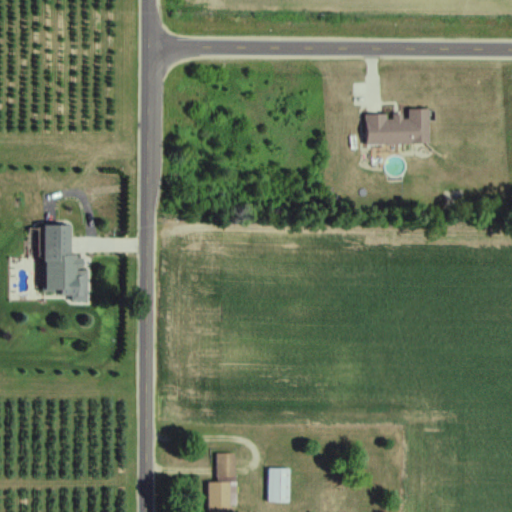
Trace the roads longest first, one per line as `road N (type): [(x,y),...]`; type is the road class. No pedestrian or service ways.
road 1 (tertiary): [(148,511),(150,0)]
road 2 (tertiary): [(511,51),(150,49)]
